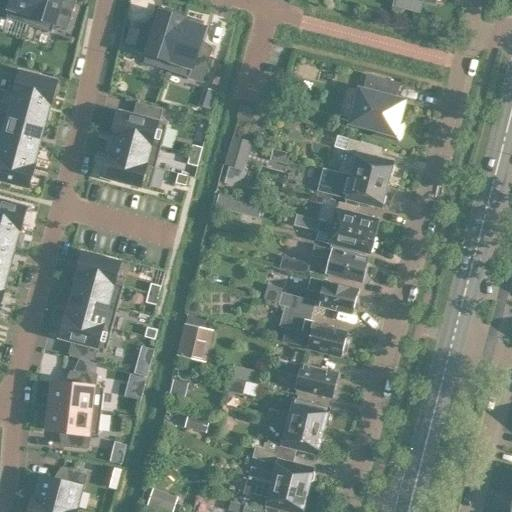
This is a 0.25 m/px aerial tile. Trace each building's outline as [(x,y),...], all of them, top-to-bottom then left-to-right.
[(5,16),(27,23),(34,0),(0,0),(0,4),(8,7),(5,16)] [(34,0),(27,23),(28,23),(50,31),(53,21),(65,25),(73,0),(71,0),(34,0)] [(401,0),(401,5),(418,10),(421,0),(427,0),(433,1),(433,0),(401,0)] [(166,68),(182,19),(183,17),(178,15),(179,12),(165,7),(163,11),(159,9),(153,26),(142,23),(134,48),(145,51),(142,60),(165,68),(166,68)] [(182,19),(166,68),(199,79),(210,47),(198,43),(204,26),(200,25),(201,21),(187,16),(186,19),(186,20),(182,19)] [(13,91),(13,92),(49,102),(55,79),(19,69),(13,91)] [(373,132),(398,139),(402,121),(397,119),(402,99),(393,97),(397,81),(367,73),(362,89),(359,88),(350,120),(374,127),(373,132)] [(13,92),(8,111),(44,121),(49,102),(13,92)] [(120,110),(113,133),(114,133),(159,145),(160,145),(166,123),(160,121),(156,120),(159,108),(136,102),(132,114),(120,110)] [(248,119),(252,105),(239,102),(235,116),(248,119)] [(0,108),(0,132),(37,143),(44,121),(8,111),(0,108)] [(0,132),(0,153),(32,162),(37,143),(0,132)] [(114,133),(109,152),(155,164),(159,145),(114,133)] [(336,134),(333,145),(345,149),(345,151),(352,153),(349,162),(343,160),(339,171),(386,183),(389,173),(391,171),(393,165),(391,163),(392,160),(379,156),(381,146),(361,139),(360,141),(349,137),(336,134)] [(241,168),(249,140),(232,135),(224,164),(226,164),(241,168)] [(201,145),(192,143),(189,152),(199,155),(201,145)] [(109,152),(102,175),(148,187),(154,165),(155,164),(109,152)] [(199,155),(189,152),(186,162),(196,165),(199,155)] [(0,178),(27,185),(33,162),(32,162),(0,153),(0,178)] [(322,167),(317,189),(345,196),(344,202),(357,206),(359,199),(381,205),(381,203),(384,201),(385,195),(384,193),(386,183),(339,171),(322,167)] [(187,174),(177,172),(174,182),(184,184),(187,174)] [(239,211),(242,201),(218,194),(215,204),(239,211)] [(322,197),(316,219),(331,222),(330,224),(372,235),(373,231),(375,230),(377,223),(376,221),(376,218),(355,213),(357,206),(344,202),(339,201),(322,197)] [(0,224),(17,229),(18,229),(25,205),(0,198),(0,224)] [(209,214),(206,225),(216,228),(219,217),(209,214)] [(295,214),(293,224),(316,230),(314,239),(326,242),(326,240),(368,251),(369,247),(371,245),(373,238),(372,236),(372,235),(330,224),(331,222),(316,219),(295,214)] [(0,224),(0,244),(12,248),(17,229),(0,224)] [(362,280),(367,258),(331,248),(314,243),(311,254),(326,258),(322,269),(325,271),(362,280)] [(0,266),(7,268),(12,248),(0,244),(0,266)] [(82,250),(76,273),(77,273),(112,283),(113,281),(119,260),(82,250)] [(279,266),(306,273),(309,262),(282,254),(279,266)] [(77,273),(71,293),(116,305),(122,283),(113,281),(112,283),(77,273)] [(352,312),(358,289),(322,279),(310,276),(307,288),(319,291),(316,302),(352,312)] [(160,284),(150,281),(147,291),(157,294),(160,284)] [(157,294),(147,291),(145,301),(154,304),(157,294)] [(278,301),(277,303),(284,305),(290,307),(311,312),(314,299),(294,294),(280,291),(278,301)] [(71,293),(66,313),(111,326),(116,305),(71,293)] [(284,305),(279,324),(285,326),(282,340),(306,346),(340,354),(341,353),(342,353),(345,351),(347,342),(346,339),(345,338),(346,332),(308,321),(311,312),(290,307),(284,305)] [(65,313),(59,335),(72,339),(69,351),(93,357),(96,345),(105,348),(111,326),(66,313),(65,313)] [(184,322),(176,353),(200,359),(207,328),(203,327),(185,323),(184,322)] [(156,328),(146,325),(144,335),(153,338),(156,328)] [(51,380),(48,404),(100,410),(103,386),(93,385),(94,373),(95,362),(78,357),(71,370),(70,370),(69,382),(51,380)] [(276,368),(297,375),(294,386),(330,395),(336,372),(301,363),(301,361),(279,357),(276,368)] [(137,360),(133,372),(145,375),(148,363),(137,360)] [(242,394),(245,381),(230,377),(226,390),(242,394)] [(166,395),(179,398),(184,381),(171,378),(166,395)] [(328,407),(304,401),(306,396),(288,391),(287,397),(291,399),(286,420),(322,430),(328,407)] [(48,404),(45,428),(63,430),(62,442),(86,444),(88,433),(97,434),(100,410),(48,404)] [(187,411),(183,424),(204,429),(208,416),(187,411)] [(286,420),(280,442),(276,441),(273,449),(294,454),(296,446),(316,452),(322,430),(286,420)] [(247,474),(270,480),(307,490),(312,468),(291,462),(294,454),(273,449),(271,457),(276,458),(273,469),(247,463),(245,474),(247,474)] [(111,450),(109,459),(120,462),(123,452),(111,450)] [(40,474),(34,496),(75,507),(81,485),(84,474),(60,467),(57,479),(40,474)] [(242,493),(266,499),(265,502),(301,511),(307,490),(270,480),(247,475),(242,493)] [(153,488),(148,503),(170,510),(174,499),(167,496),(168,493),(153,488)] [(32,496),(27,511),(83,511),(84,510),(75,507),(34,496),(32,496)]
